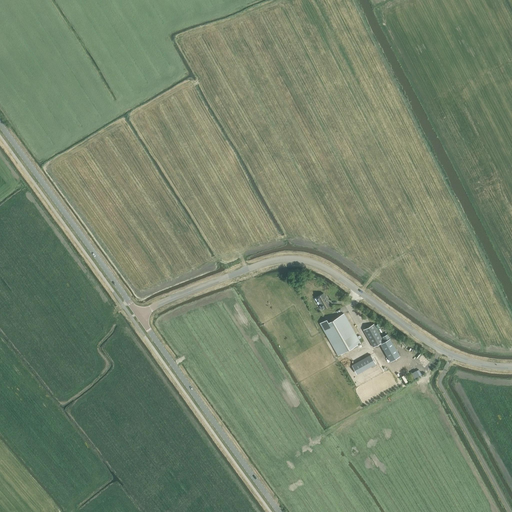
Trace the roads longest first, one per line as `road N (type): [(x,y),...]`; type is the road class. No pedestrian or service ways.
road 1 (tertiary): [(138,315),(286,258),(329,270),(438,349),(511,366)]
road 2 (track): [(396,0),(376,10),(511,277)]
road 3 (tertiary): [(277,511),(138,315)]
road 4 (tertiary): [(138,315),(0,124)]
